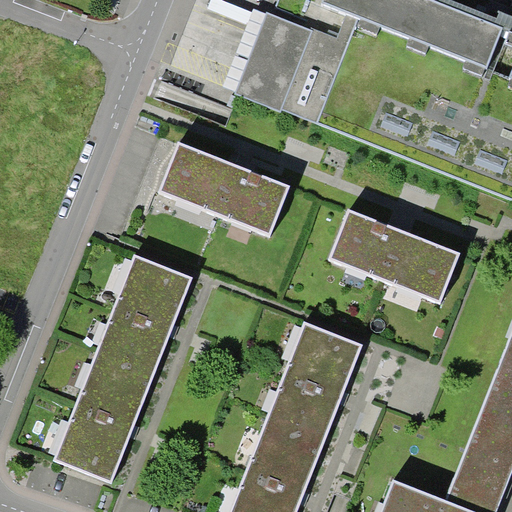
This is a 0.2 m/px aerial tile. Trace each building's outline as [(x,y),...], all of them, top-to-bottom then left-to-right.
[(511,33),(428,0),(325,0),(323,4),(358,18),(317,123),(511,199),(511,33)] [(290,185),(178,141),(158,192),(270,236),(290,185)] [(460,253),(352,210),(331,263),(439,305),(460,253)] [(193,283),(133,259),(50,461),(110,486),(193,283)] [(294,511),(362,346),(302,322),(224,511),(294,511)] [(511,328),(444,499),(476,511),(495,511),(511,469),(511,328)] [(476,511),(444,499),(393,479),(380,511),(476,511)]
